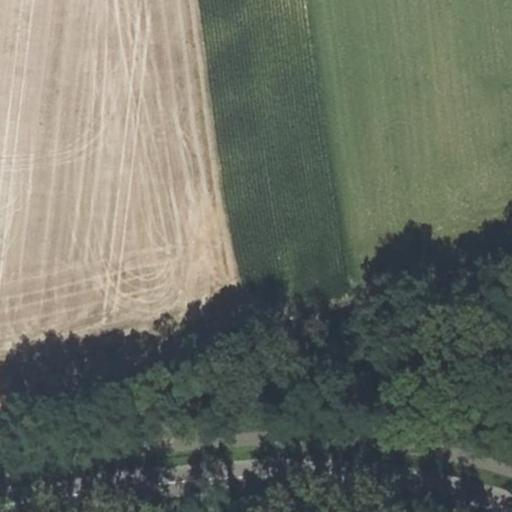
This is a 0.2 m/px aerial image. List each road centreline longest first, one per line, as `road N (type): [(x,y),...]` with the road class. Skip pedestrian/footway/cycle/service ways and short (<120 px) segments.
road 1 (track): [(0,415),(309,319),(511,270)]
road 2 (tertiary): [(0,500),(200,473),(329,475),(429,487),(511,510)]
